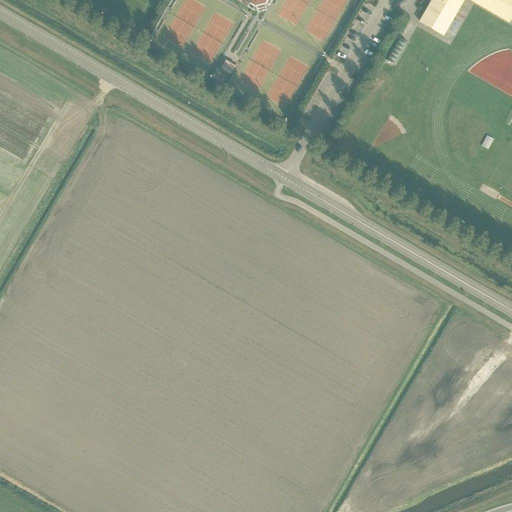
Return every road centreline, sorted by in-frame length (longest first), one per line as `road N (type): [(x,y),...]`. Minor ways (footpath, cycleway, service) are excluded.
road 1 (unclassified): [(511,310),(0,12)]
road 2 (unclassified): [(306,140),(388,0)]
